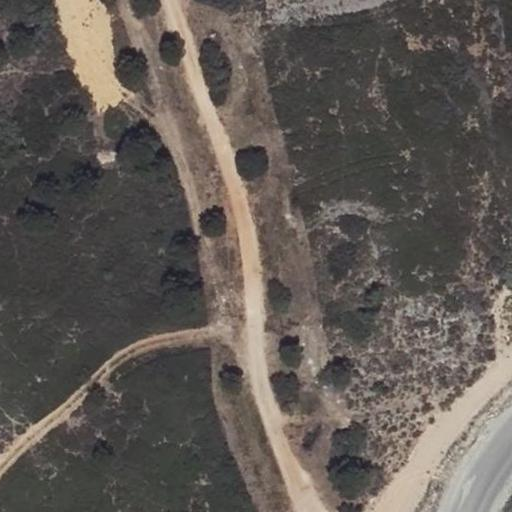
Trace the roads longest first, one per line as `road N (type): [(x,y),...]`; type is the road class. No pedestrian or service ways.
road 1 (track): [(312,511),(281,443),(256,353),(220,334),(164,338),(122,356),(0,473)]
road 2 (track): [(256,353),(253,247),(171,0)]
road 3 (track): [(511,370),(424,467),(403,511)]
